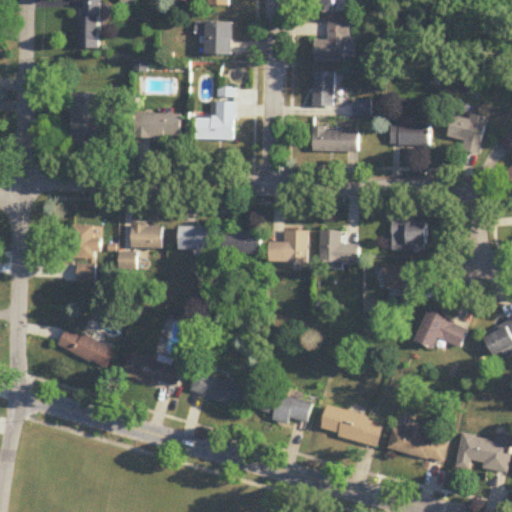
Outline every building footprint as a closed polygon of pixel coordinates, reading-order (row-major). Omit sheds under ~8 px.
[(80,0),(81,50),(100,50),(100,0),(80,0)] [(353,1),(352,0),(317,0),(317,10),(336,10),(336,1),(353,1)] [(235,55),(235,23),(198,23),(198,37),(207,37),(207,55),(235,55)] [(350,24),(331,24),(331,41),(317,41),(317,63),(350,63),(350,24)] [(336,107),(336,74),(315,74),(315,107),(336,107)] [(198,141),(236,141),(237,89),(218,89),(218,117),(198,117),(198,141)] [(73,94),(74,146),(99,145),(99,94),(73,94)] [(356,116),(372,116),(372,101),(356,101),(356,116)] [(482,155),(490,117),(473,114),(472,119),(455,116),(451,138),(467,141),(465,151),(482,155)] [(183,115),(136,115),(136,139),(183,139),(183,115)] [(432,124),(393,124),(393,146),(432,146),(432,124)] [(361,132),(328,132),(328,127),(315,127),(315,153),(361,153),(361,132)] [(511,155),(511,169),(508,171),(511,177),(511,134),(502,141),(511,155)] [(395,252),(429,252),(429,223),(395,223),(395,252)] [(75,227),(75,259),(103,259),(103,240),(97,240),(97,227),(75,227)] [(166,249),(166,227),(134,227),(134,249),(166,249)] [(213,228),(183,228),(183,252),(213,252),(213,228)] [(263,256),(263,231),(226,231),(226,256),(263,256)] [(311,232),(288,232),(288,244),(273,244),(273,265),(311,265),(311,232)] [(362,245),(344,245),(344,232),(323,232),(323,264),(362,265),(362,245)] [(385,268),(387,289),(402,288),(404,308),(424,306),(420,265),(385,268)] [(97,283),(97,267),(81,267),(81,283),(97,283)] [(442,338),(462,349),(471,330),(433,311),(418,341),(436,350),(442,338)] [(507,357),(511,354),(511,321),(486,332),(496,358),(506,354),(507,357)] [(62,348),(116,371),(124,353),(69,330),(62,348)] [(182,387),(186,362),(163,359),(163,361),(131,356),(127,378),(182,387)] [(244,407),(249,387),(199,375),(194,395),(244,407)] [(276,417),(276,419),(309,428),(315,404),(266,392),(261,413),(276,417)] [(329,407),(323,432),(380,447),(387,422),(329,407)] [(391,452),(447,464),(451,443),(425,437),(427,431),(412,428),(411,433),(396,430),(391,452)] [(460,469),(474,471),(475,463),(486,464),(485,471),(511,474),(511,467),(511,439),(465,433),(460,469)]
